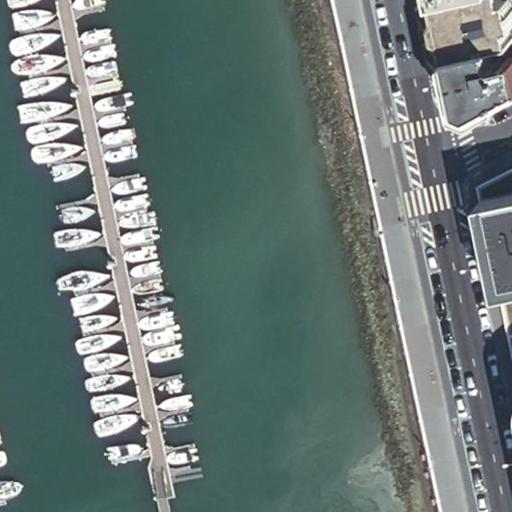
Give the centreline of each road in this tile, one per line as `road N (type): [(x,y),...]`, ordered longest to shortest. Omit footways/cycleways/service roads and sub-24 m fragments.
road 1 (residential): [(436,169),(503,511)]
road 2 (residential): [(399,0),(436,169)]
